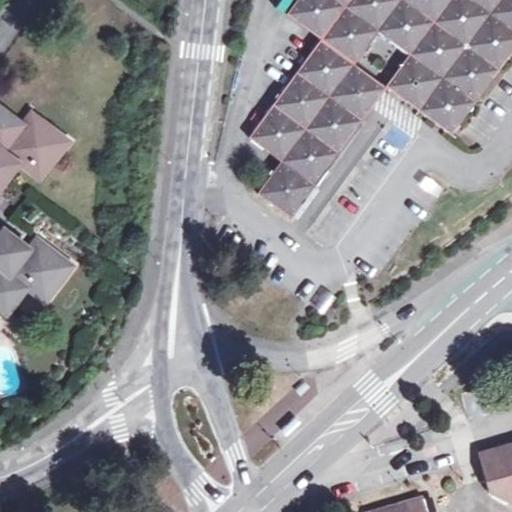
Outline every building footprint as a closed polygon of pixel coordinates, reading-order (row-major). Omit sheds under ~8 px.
[(511,0),(296,0),(287,14),(319,39),(248,136),(281,160),(256,192),(290,217),(315,184),(303,176),(345,122),(342,104),(329,94),(353,62),(378,29),(410,54),(443,77),(420,111),(452,132),(511,50),(511,0)] [(387,87),(420,111),(443,77),(410,54),(387,87)] [(303,176),(315,184),(361,122),(387,87),(353,62),(329,94),(342,104),(345,122),(303,176)] [(51,139),(56,132),(31,112),(22,124),(0,106),(0,187),(5,181),(18,164),(22,159),(27,163),(23,168),(40,180),(63,148),(51,139)] [(68,141),(56,132),(51,139),(63,148),(68,141)] [(22,159),(18,164),(23,168),(27,163),(22,159)] [(29,248),(25,245),(2,227),(0,230),(0,307),(6,312),(25,287),(36,295),(45,284),(53,290),(72,265),(42,241),(31,255),(26,252),(29,248)] [(34,235),(25,245),(29,248),(26,252),(31,255),(42,241),(34,235)] [(44,302),(53,290),(45,284),(36,295),(44,302)] [(366,511),(511,511),(511,442),(479,452),(490,493),(509,502),(511,501),(511,511),(427,511),(423,498),(423,497),(366,511)]
